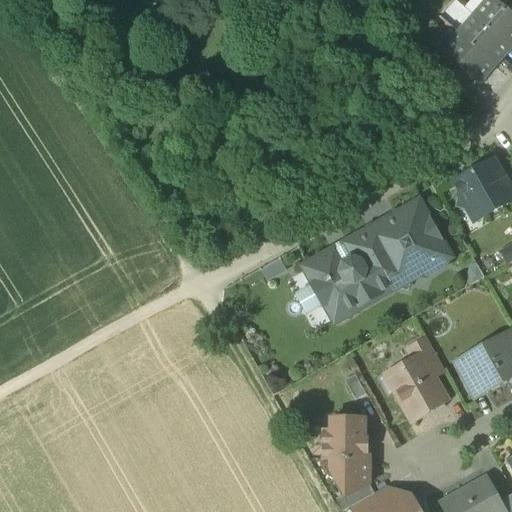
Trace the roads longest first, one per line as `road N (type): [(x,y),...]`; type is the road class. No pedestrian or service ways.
road 1 (residential): [(501,123),(198,284)]
road 2 (track): [(198,284),(329,511)]
road 3 (track): [(198,284),(0,395)]
